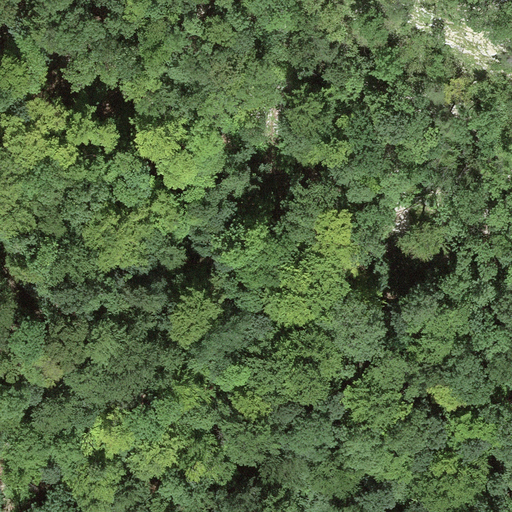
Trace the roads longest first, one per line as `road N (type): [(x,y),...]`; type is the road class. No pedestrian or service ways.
road 1 (track): [(355,506),(423,377),(425,342),(405,314),(378,296),(307,293),(264,304),(229,322),(175,382),(139,405),(0,403)]
road 2 (track): [(351,511),(425,464),(449,460),(511,482)]
road 3 (track): [(509,481),(423,377)]
